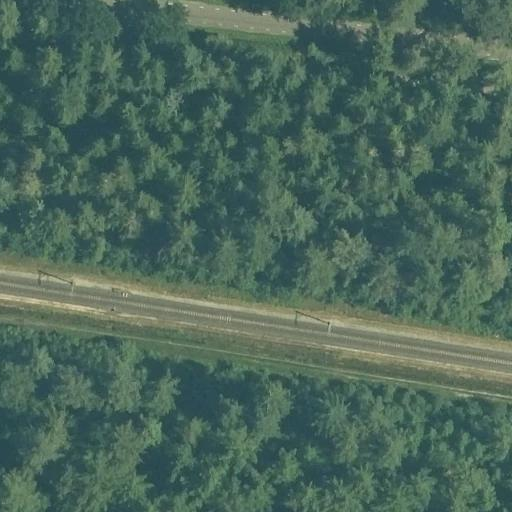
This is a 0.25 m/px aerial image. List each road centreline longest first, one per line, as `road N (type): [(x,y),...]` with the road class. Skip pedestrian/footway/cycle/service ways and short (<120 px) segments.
road 1 (track): [(0,328),(511,406)]
road 2 (tertiary): [(511,49),(122,0)]
